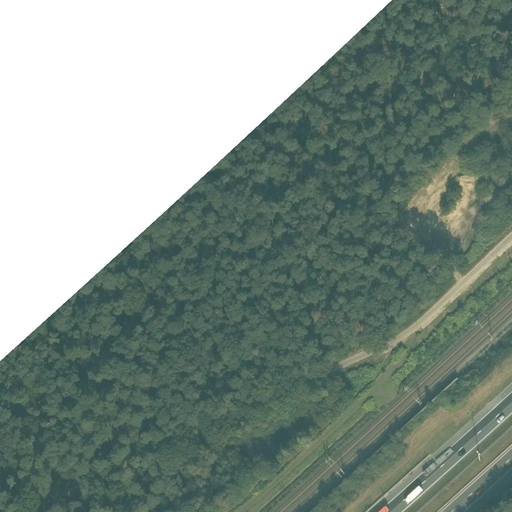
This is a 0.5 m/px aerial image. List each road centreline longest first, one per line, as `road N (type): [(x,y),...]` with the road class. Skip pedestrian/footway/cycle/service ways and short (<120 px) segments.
road 1 (residential): [(31,511),(410,330),(511,235)]
road 2 (motorway): [(511,411),(400,511)]
